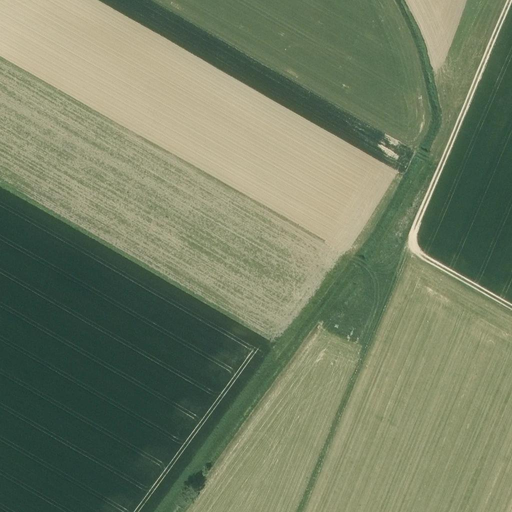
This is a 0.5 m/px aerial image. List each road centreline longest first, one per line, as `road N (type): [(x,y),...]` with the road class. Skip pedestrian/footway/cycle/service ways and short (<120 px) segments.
road 1 (track): [(510,0),(407,248),(511,308)]
road 2 (track): [(298,511),(407,248)]
